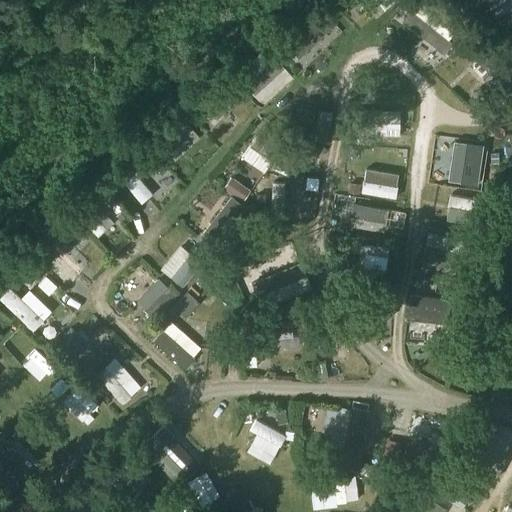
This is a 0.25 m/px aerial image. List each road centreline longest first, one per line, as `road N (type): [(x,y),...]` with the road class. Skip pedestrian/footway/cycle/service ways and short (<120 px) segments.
road 1 (track): [(193,394),(92,302),(255,115)]
road 2 (track): [(392,371),(413,136)]
road 3 (track): [(319,285),(316,220),(337,118)]
